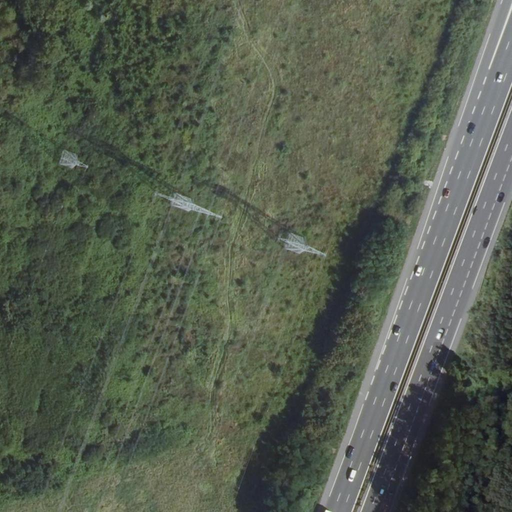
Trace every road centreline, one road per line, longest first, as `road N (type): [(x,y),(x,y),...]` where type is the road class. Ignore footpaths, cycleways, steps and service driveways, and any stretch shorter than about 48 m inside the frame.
road 1 (motorway): [(501,74),(333,511)]
road 2 (motorway): [(375,511),(511,144)]
